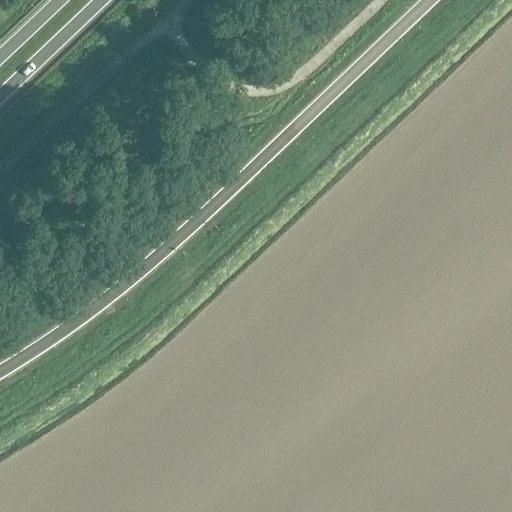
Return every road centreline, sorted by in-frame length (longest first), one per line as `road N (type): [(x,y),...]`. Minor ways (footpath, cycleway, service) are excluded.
road 1 (trunk): [(0,366),(129,279),(419,0)]
road 2 (trunk): [(0,95),(97,0)]
